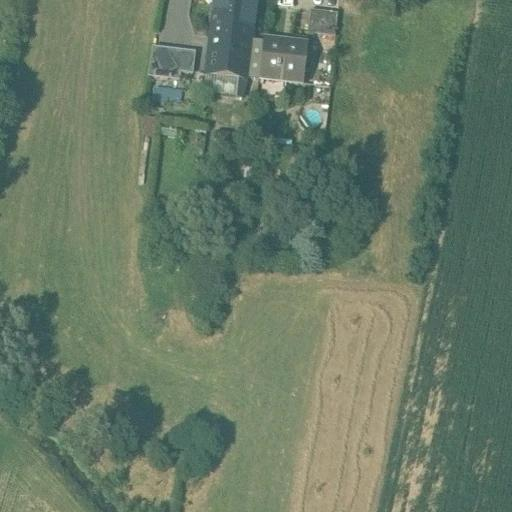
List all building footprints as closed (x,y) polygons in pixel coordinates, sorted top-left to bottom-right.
[(214,0),(209,40),(232,43),(231,53),(250,56),(257,0),(214,0)] [(308,36),(318,37),(335,38),(337,15),(310,12),(308,36)] [(231,53),(232,43),(209,40),(205,77),(247,82),(250,56),(231,53)] [(263,44),(252,43),(247,83),(260,84),(265,44),(263,44)] [(301,88),(305,49),(265,44),(261,84),(301,88)] [(192,76),(192,74),(194,54),(152,49),(147,79),(178,83),(180,75),(192,76)] [(206,124),(210,125),(223,126),(224,111),(208,109),(207,109),(206,124)]
